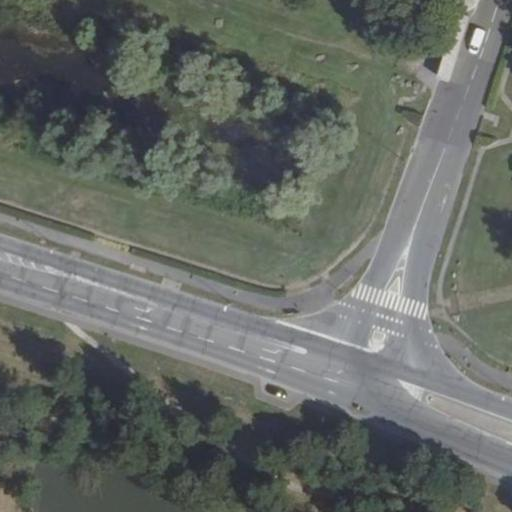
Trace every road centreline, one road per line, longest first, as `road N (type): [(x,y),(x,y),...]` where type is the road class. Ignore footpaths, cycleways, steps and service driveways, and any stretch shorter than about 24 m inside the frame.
road 1 (secondary): [(372,363),(0,242)]
road 2 (unclassified): [(372,363),(498,0)]
road 3 (secondary): [(0,285),(361,398)]
road 4 (secondary): [(361,398),(511,460)]
road 5 (secondary): [(511,413),(372,363)]
